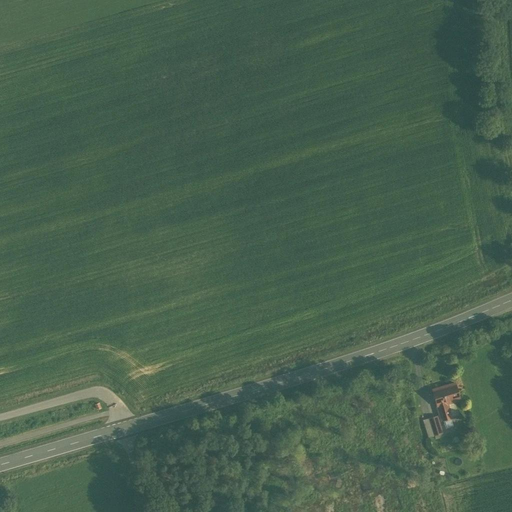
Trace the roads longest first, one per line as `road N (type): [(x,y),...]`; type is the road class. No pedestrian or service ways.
road 1 (secondary): [(126,427),(374,352),(511,299)]
road 2 (track): [(495,0),(511,180)]
road 3 (unclassified): [(126,427),(113,390),(103,385),(0,412)]
road 4 (secondary): [(0,464),(126,427)]
